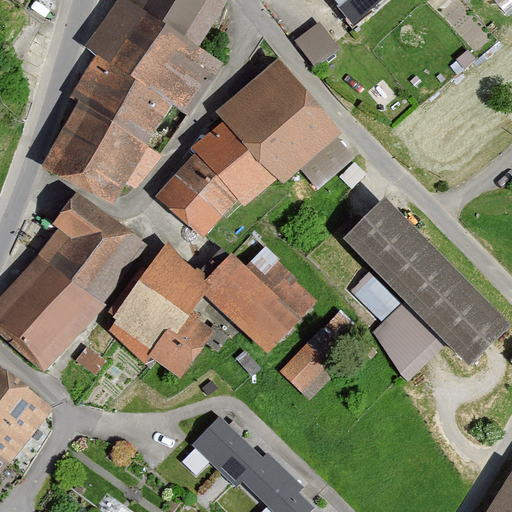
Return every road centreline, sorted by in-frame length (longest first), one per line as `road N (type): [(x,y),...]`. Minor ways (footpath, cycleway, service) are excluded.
road 1 (residential): [(511,289),(313,91),(249,0)]
road 2 (residential): [(9,224),(85,0)]
road 3 (residential): [(17,511),(75,418),(45,386),(0,359)]
